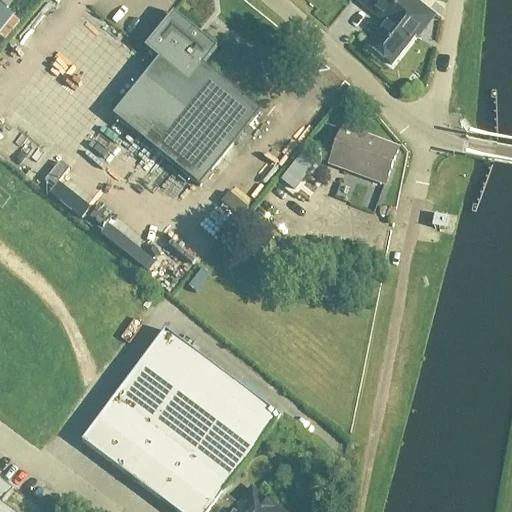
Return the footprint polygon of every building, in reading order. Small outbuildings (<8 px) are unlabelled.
[(13,0),(0,0),(0,4),(7,9),(13,0)] [(433,16),(427,12),(411,0),(354,0),(354,1),(385,25),(367,48),(393,68),(433,16)] [(201,189),(261,115),(204,69),(218,51),(173,14),(145,49),(160,62),(114,118),(201,189)] [(386,186),(398,152),(398,151),(398,152),(343,131),(342,131),(330,165),(330,166),(331,165),(385,186),(386,186)] [(73,185),(61,198),(102,233),(113,220),(73,185)] [(449,220),(437,218),(434,230),(446,232),(449,220)] [(82,444),(172,511),(280,511),(252,491),(238,510),(222,498),(281,419),(166,333),(82,444)] [(0,511),(38,511),(0,482),(0,511)]
